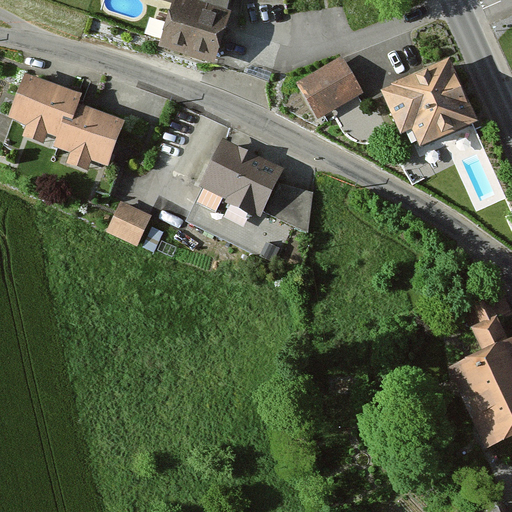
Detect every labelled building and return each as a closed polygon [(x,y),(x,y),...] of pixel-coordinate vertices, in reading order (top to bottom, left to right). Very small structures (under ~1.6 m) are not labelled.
[(236,0),(185,0),(183,9),(180,8),(163,65),(219,81),(235,26),(230,24),(236,0)] [(362,89),(341,56),(300,83),(321,116),(362,89)] [(478,119),(449,58),(416,73),(381,90),(402,133),(413,128),(421,145),(478,119)] [(87,109),(30,89),(13,135),(32,142),(28,153),(48,160),(51,150),(61,153),(57,162),(76,169),(71,180),(94,188),(98,178),(112,183),(129,136),(83,119),(87,109)] [(287,179),(225,153),(204,202),(231,214),(230,217),(265,232),(287,179)] [(154,226),(122,211),(108,241),(140,256),(154,226)] [(511,354),(511,355),(500,330),(511,324),(511,316),(503,297),(465,315),(489,368),(454,384),(492,466),(511,456),(511,354)]
